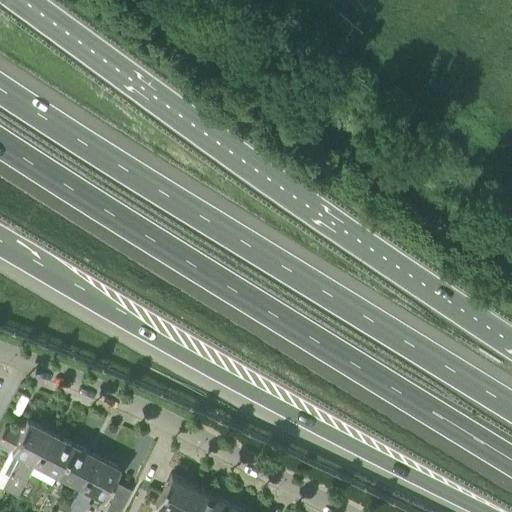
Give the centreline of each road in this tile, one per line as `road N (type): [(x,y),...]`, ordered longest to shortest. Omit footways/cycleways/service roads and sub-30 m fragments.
road 1 (motorway): [(511,407),(0,88)]
road 2 (motorway): [(511,345),(18,0)]
road 3 (motorway): [(0,146),(511,463)]
road 4 (motorway): [(0,241),(208,367),(483,511)]
road 5 (residential): [(333,511),(217,448),(0,353)]
